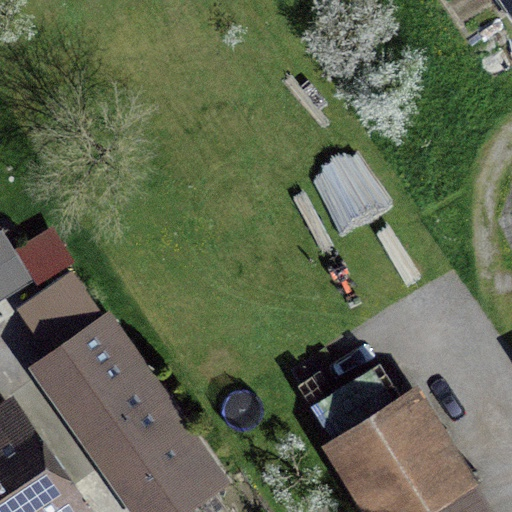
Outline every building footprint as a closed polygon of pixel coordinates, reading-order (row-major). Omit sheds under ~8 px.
[(18,253),(34,279),(68,258),(52,232),(18,253)] [(32,343),(105,300),(82,261),(9,304),(32,343)] [(217,480),(108,325),(55,361),(160,511),(228,511),(210,485),(217,480)] [(419,511),(484,511),(414,400),(337,449),(376,511),(406,511),(416,506),(419,511)] [(0,511),(77,511),(80,511),(16,419),(0,430),(0,511)]
